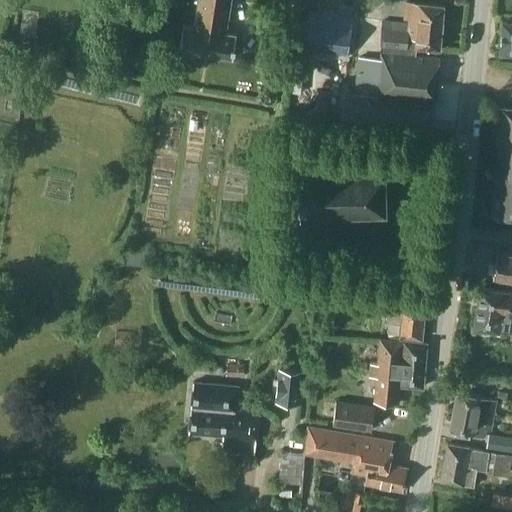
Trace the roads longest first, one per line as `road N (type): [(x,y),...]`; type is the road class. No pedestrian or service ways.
road 1 (unclassified): [(416,511),(454,233)]
road 2 (unclassified): [(454,233),(477,0)]
